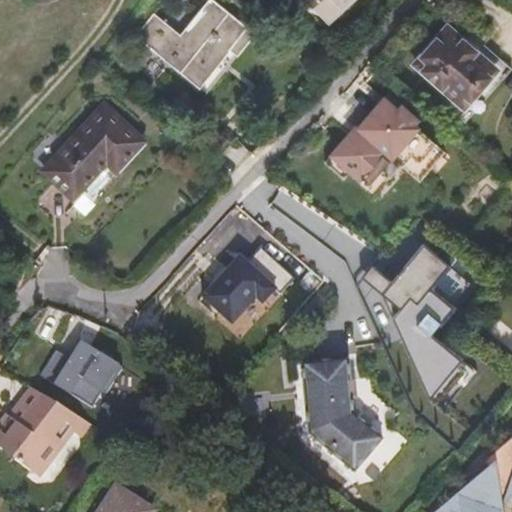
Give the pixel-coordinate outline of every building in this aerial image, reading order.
[(212,0),(185,34),(158,12),(139,36),(204,87),(232,51),(240,57),(259,33),(217,0),(212,0)] [(302,16),(310,8),(300,0),(295,0),(290,5),(302,16)] [(311,0),(333,24),(357,0),(311,0)] [(302,16),(310,22),(316,14),(310,8),(302,16)] [(501,70),(452,27),(421,65),(469,108),(501,70)] [(420,118),(391,93),(371,116),(370,115),(327,164),(344,179),(348,176),(374,198),(404,163),(424,179),(448,150),(416,123),(420,118)] [(148,141),(110,106),(48,170),(83,201),(85,199),(90,203),(148,141)] [(238,141),(220,123),(200,146),(218,163),(238,141)] [(250,228),(234,212),(208,240),(224,256),(250,228)] [(427,238),(394,275),(381,264),(370,277),(383,289),(433,392),(436,396),(468,360),(431,327),(473,279),(427,238)] [(294,273),(262,246),(233,281),(266,307),(294,273)] [(303,308),(324,284),(308,272),(287,299),(298,308),(300,306),(303,308)] [(57,348),(42,375),(100,407),(125,363),(82,338),(72,357),(57,348)] [(30,357),(21,352),(13,366),(21,371),(30,357)] [(351,357),(304,360),(310,431),(358,468),(385,436),(357,414),(354,411),(353,394),(345,394),(344,379),(352,378),(351,357)] [(82,438),(92,424),(33,387),(22,406),(26,409),(19,419),(12,415),(0,435),(0,443),(22,458),(20,464),(43,480),(58,456),(55,454),(70,431),(82,438)] [(153,441),(138,432),(134,440),(149,450),(153,441)] [(511,440),(488,461),(499,473),(480,491),(476,486),(445,511),(506,511),(505,501),(494,497),(490,507),(480,504),(481,501),(483,498),(486,495),(487,493),(503,478),(511,488),(511,440)] [(155,511),(156,511),(120,488),(104,511),(155,511)]
